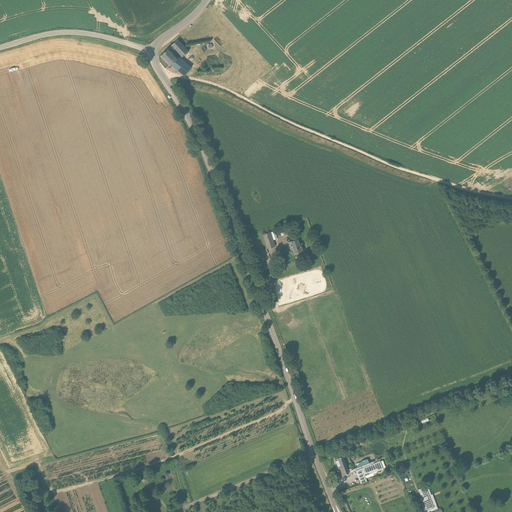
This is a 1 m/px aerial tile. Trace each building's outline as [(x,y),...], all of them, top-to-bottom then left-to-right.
[(178,39),(171,45),(176,50),(180,54),(182,57),(188,51),(178,39)] [(169,48),(161,55),(163,58),(164,58),(167,62),(170,65),(171,64),(184,75),(191,67),(182,60),(180,60),(177,56),(173,52),(176,50),(171,45),(169,48)] [(270,232),(263,234),(267,249),(275,246),(270,232)] [(298,239),(288,242),(290,249),(293,248),(294,254),(304,251),(302,243),(299,244),(298,239)] [(342,456),(335,459),(339,471),(337,471),(341,481),(345,479),(344,475),(349,473),(355,471),(358,478),(365,476),(364,474),(376,469),(374,463),(370,465),(367,459),(364,460),(362,461),(359,463),(357,465),(358,467),(352,469),(351,468),(347,469),(342,456)] [(418,489),(419,489),(423,498),(419,499),(420,499),(424,511),(429,511),(438,509),(432,494),(428,496),(425,487),(426,487),(426,486),(418,489)]
